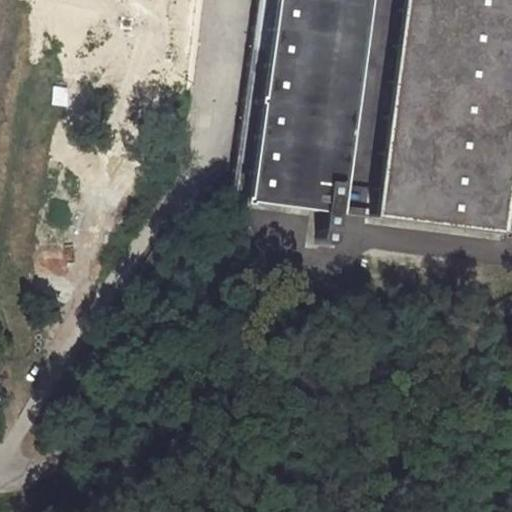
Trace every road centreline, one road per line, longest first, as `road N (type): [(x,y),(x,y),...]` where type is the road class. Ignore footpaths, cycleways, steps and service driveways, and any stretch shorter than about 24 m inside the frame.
road 1 (track): [(0,466),(166,205),(214,170),(243,0)]
road 2 (track): [(0,479),(35,470),(75,445),(275,250)]
road 3 (track): [(358,511),(474,285)]
